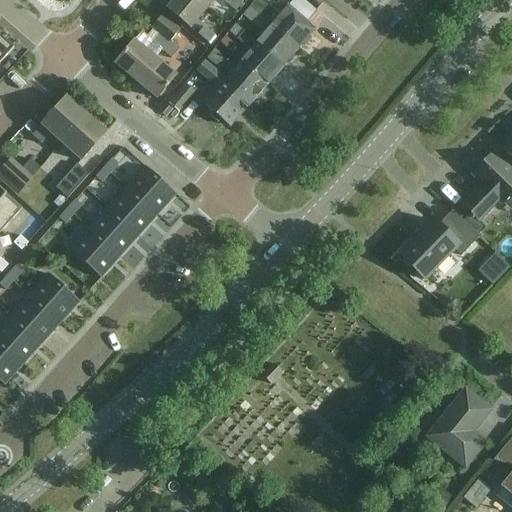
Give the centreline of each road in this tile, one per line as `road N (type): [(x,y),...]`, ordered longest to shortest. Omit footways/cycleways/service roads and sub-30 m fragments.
road 1 (tertiary): [(0,511),(186,353),(288,248)]
road 2 (residential): [(0,439),(227,193)]
road 3 (tertiary): [(288,248),(500,0)]
road 4 (residential): [(227,193),(399,0)]
road 5 (residential): [(64,54),(227,193)]
